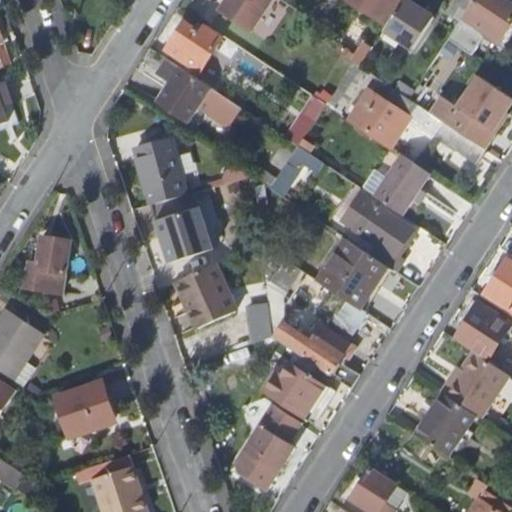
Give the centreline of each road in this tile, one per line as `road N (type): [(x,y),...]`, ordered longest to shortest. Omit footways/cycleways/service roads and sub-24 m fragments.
road 1 (residential): [(76,127),(209,511)]
road 2 (residential): [(301,511),(511,190)]
road 3 (unclassified): [(76,127),(159,0)]
road 4 (unclassified): [(0,241),(76,127)]
road 5 (residential): [(32,0),(76,127)]
